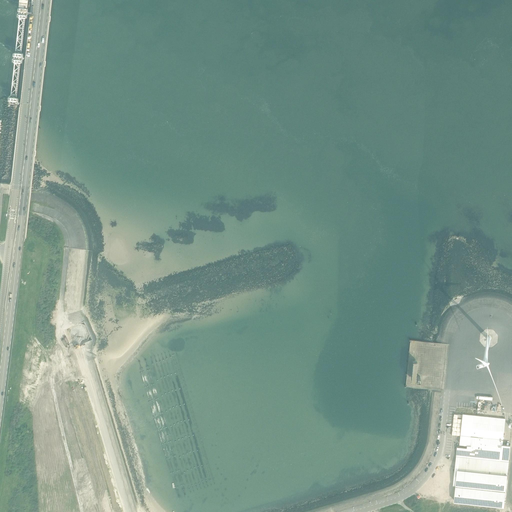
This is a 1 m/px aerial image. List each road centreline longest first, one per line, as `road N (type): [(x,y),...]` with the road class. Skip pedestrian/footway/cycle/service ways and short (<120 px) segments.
road 1 (primary): [(0,392),(45,0)]
road 2 (unclassified): [(0,318),(36,0)]
road 3 (unclassified): [(359,511),(399,499),(434,467),(450,346)]
